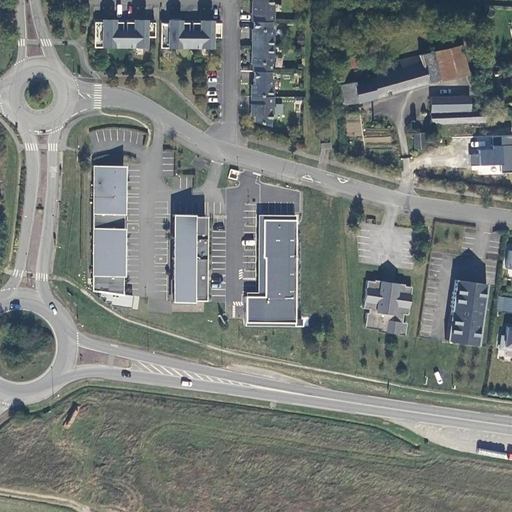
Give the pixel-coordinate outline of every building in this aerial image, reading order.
[(271,22),(273,22),(273,4),(271,4),(270,0),(253,0),(253,6),(250,6),(250,14),(252,14),(252,21),(271,22)] [(93,48),(146,48),(146,37),(151,37),(153,37),(153,20),(125,20),(125,31),(122,31),(122,20),(93,20),(93,48)] [(159,48),(212,49),(212,38),(219,38),(220,21),(191,20),(191,31),(188,31),(188,20),(160,20),(159,48)] [(271,22),(252,21),(252,29),(250,29),(250,38),(253,38),(253,47),(273,47),(273,29),(271,29),(271,22)] [(467,74),(460,46),(433,52),(440,80),(442,81),(467,74)] [(273,47),(253,47),(253,52),(253,56),(250,56),(250,64),(253,64),(253,72),(270,72),(270,64),(273,64),(273,47)] [(399,60),(401,67),(376,74),(377,77),(368,80),(368,81),(354,85),(353,82),(340,85),(345,105),(440,80),(433,52),(399,60)] [(358,65),(356,58),(344,62),(346,68),(358,65)] [(253,88),(250,88),(250,97),(251,97),(273,97),(273,79),(270,79),(270,72),(253,72),(253,88)] [(273,97),(251,97),(251,104),(249,104),(250,113),(253,113),(252,122),(270,127),(270,114),(273,114),(273,97)] [(430,113),(469,112),(469,97),(430,97),(430,113)] [(435,124),(485,122),(485,111),(469,112),(430,113),(430,124),(435,124)] [(436,146),(486,144),(485,122),(435,124),(436,146)] [(424,149),(423,133),(413,133),(414,149),(424,149)] [(175,151),(164,150),(162,174),(172,175),(175,151)] [(125,165),(95,165),(94,289),(124,293),(125,165)] [(183,175),(184,187),(192,187),(192,174),(183,175)] [(176,214),(175,302),(195,302),(195,300),(208,300),(209,216),(196,216),(196,214),(176,214)] [(279,215),(259,215),(258,297),(244,297),(244,327),(297,327),(297,216),(279,215)] [(454,280),(445,341),(477,345),(486,284),(454,280)] [(379,332),(404,335),(405,323),(401,322),(402,314),(407,315),(410,287),(403,286),(403,285),(393,283),(393,285),(383,284),(384,282),(374,281),(373,282),(366,281),(362,309),(368,309),(368,314),(366,313),(364,328),(379,330),(379,332)] [(511,312),(511,297),(498,296),(497,311),(511,312)] [(511,327),(506,327),(505,336),(500,336),(498,348),(511,349),(511,327)]
